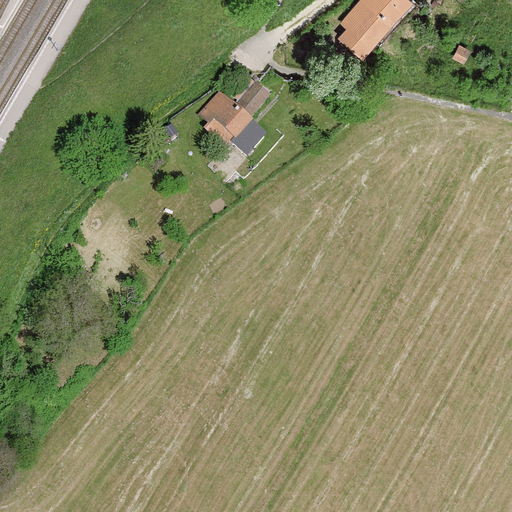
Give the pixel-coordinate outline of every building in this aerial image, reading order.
[(337,35),(362,59),(412,0),(357,0),(340,22),(346,29),(337,35)] [(468,48),(459,44),(452,57),(463,61),(468,48)] [(198,117),(230,151),(233,146),(251,122),(271,97),(257,85),(245,75),(219,92),(198,117)] [(267,134),(251,122),(233,146),(247,158),(267,134)] [(183,136),(173,125),(158,135),(167,147),(183,136)]
